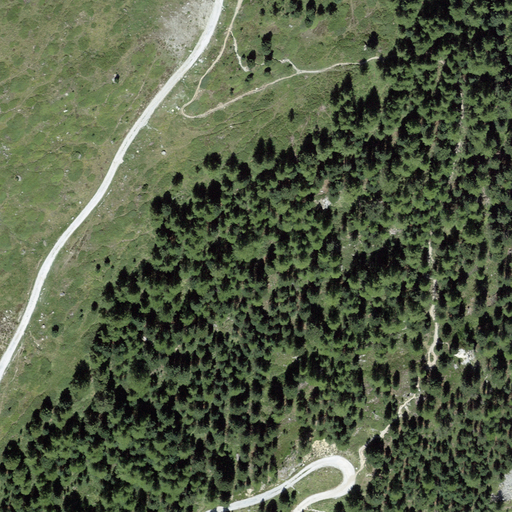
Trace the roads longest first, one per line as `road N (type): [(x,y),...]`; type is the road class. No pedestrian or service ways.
road 1 (track): [(0,366),(57,243),(201,45),(218,0)]
road 2 (track): [(352,470),(331,459),(201,511)]
